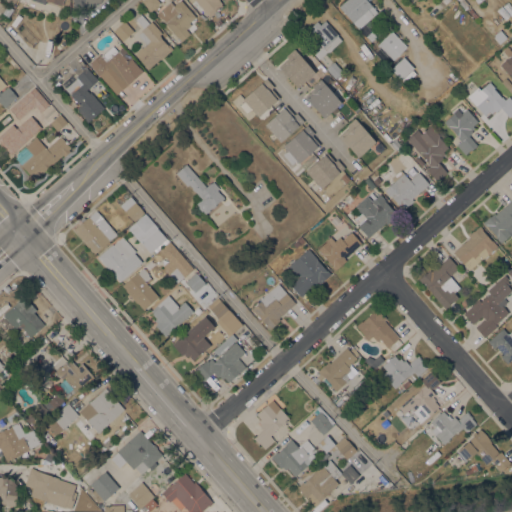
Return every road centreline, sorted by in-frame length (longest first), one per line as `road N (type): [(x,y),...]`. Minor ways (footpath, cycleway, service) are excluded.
road 1 (residential): [(511,157),(204,441)]
road 2 (secondary): [(27,236),(268,511)]
road 3 (secondary): [(275,0),(80,180)]
road 4 (residential): [(511,416),(382,272)]
road 5 (residential): [(262,61),(347,155)]
